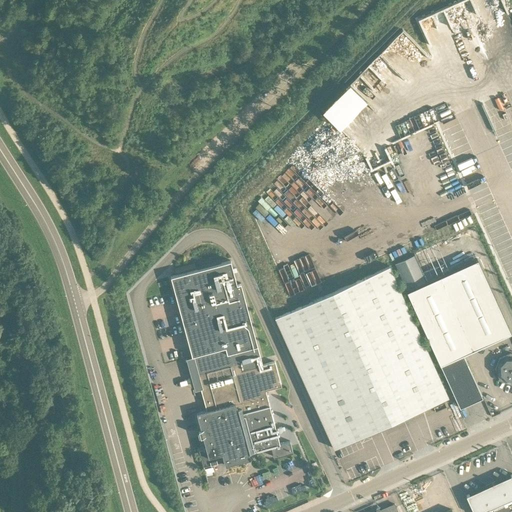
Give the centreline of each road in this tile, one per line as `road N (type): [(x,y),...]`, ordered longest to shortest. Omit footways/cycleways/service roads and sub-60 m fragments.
road 1 (tertiary): [(130,511),(55,244),(0,150)]
road 2 (unclassified): [(316,511),(511,424)]
